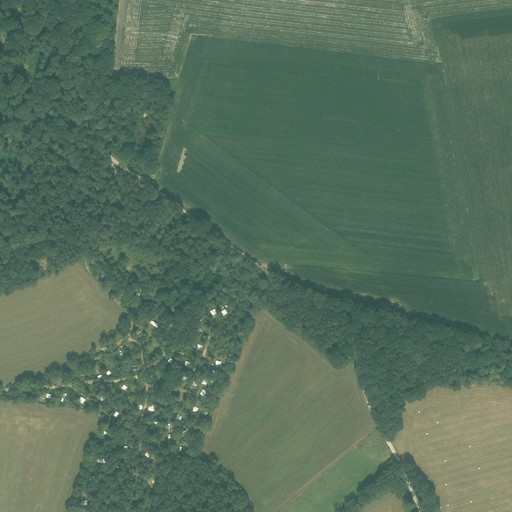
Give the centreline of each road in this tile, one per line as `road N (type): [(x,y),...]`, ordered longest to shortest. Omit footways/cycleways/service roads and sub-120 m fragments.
road 1 (track): [(33,0),(116,162),(252,261),(274,286)]
road 2 (track): [(274,286),(337,317),(357,355),(370,411),(419,511)]
